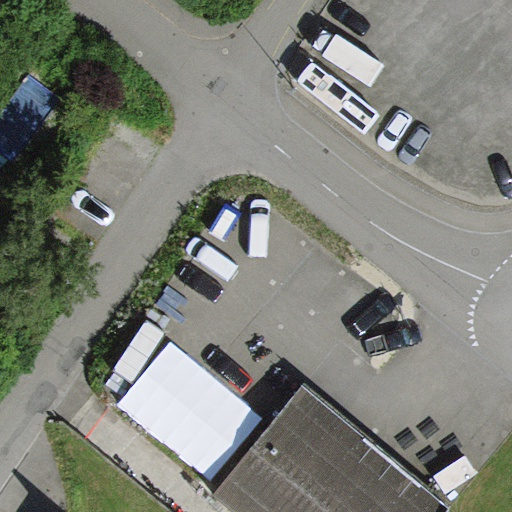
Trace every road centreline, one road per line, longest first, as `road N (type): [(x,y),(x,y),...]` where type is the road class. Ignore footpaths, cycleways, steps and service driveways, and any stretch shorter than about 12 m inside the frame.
road 1 (residential): [(511,291),(374,224),(224,104)]
road 2 (residential): [(224,104),(97,0)]
road 3 (residential): [(224,104),(294,0)]
